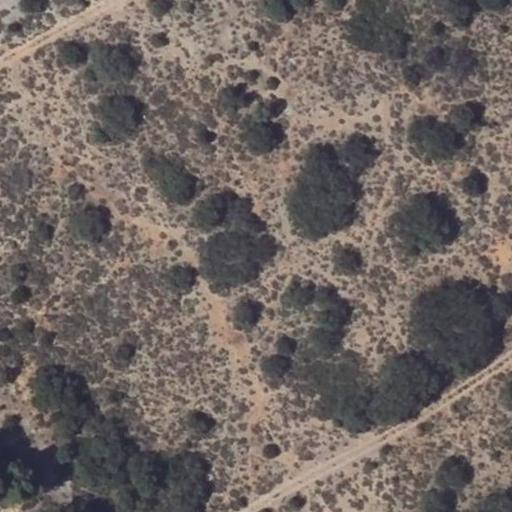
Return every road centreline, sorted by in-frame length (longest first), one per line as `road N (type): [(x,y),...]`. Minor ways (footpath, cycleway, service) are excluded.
road 1 (track): [(511,353),(246,511)]
road 2 (track): [(0,60),(109,0)]
